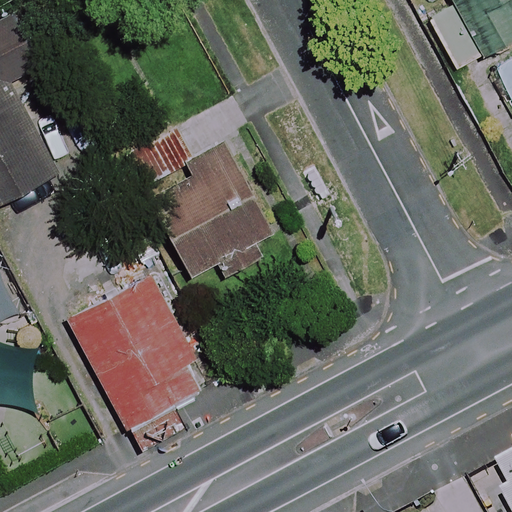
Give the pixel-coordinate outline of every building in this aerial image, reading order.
[(511,0),(452,0),(455,5),(429,18),(454,69),(511,39),(511,0)] [(42,63),(16,14),(0,22),(0,201),(56,172),(8,81),(42,63)] [(222,151),(129,198),(171,278),(263,231),(222,151)] [(113,257),(32,298),(100,430),(180,389),(113,257)] [(511,453),(490,465),(511,504),(511,453)]
